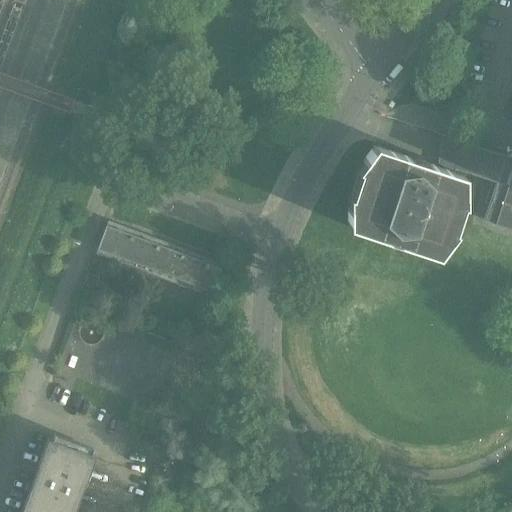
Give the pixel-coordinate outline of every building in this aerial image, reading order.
[(353,209),(348,207),(348,227),(373,235),(383,239),(397,243),(401,244),(437,256),(455,232),(447,229),(455,204),(463,206),(463,175),(454,172),(455,169),(475,175),(477,176),(496,182),(505,157),(486,150),(467,144),(460,142),(449,138),(440,164),(443,165),(442,168),(427,164),(426,169),(408,163),(410,158),(409,158),(374,146),(363,162),(368,164),(353,209)] [(484,220),(483,221),(511,230),(511,159),(505,157),(496,182),(484,220)] [(222,268),(106,226),(97,250),(213,293),(222,268)] [(98,277),(88,274),(83,289),(93,292),(98,277)] [(20,511),(73,511),(94,456),(47,439),(20,511)]
